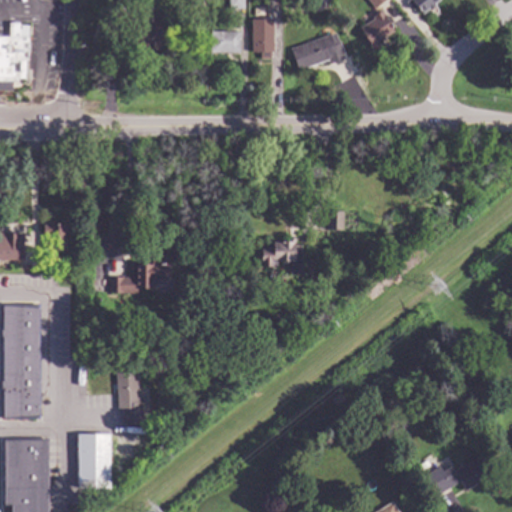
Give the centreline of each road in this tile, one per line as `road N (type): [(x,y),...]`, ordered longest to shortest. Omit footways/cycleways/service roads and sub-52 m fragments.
road 1 (residential): [(0,126),(511,120)]
road 2 (residential): [(433,120),(443,66),(511,5)]
road 3 (residential): [(61,126),(65,0)]
